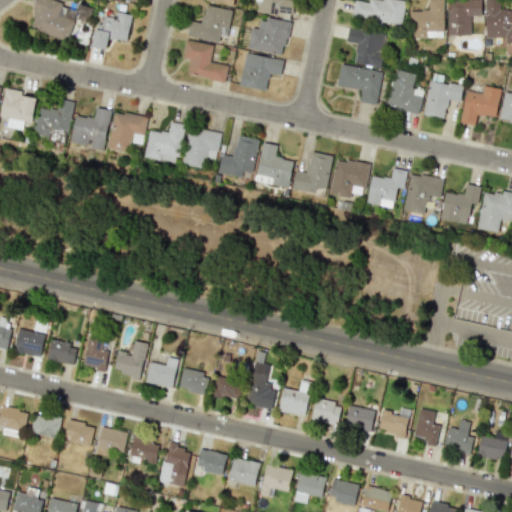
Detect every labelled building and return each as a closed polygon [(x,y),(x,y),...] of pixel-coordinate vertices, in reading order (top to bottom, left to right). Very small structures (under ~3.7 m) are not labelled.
[(36,0),(27,27),(66,41),(73,22),(55,15),(60,1),(57,0),(36,0)] [(254,0),(254,1),(258,2),(257,11),(292,15),(294,0),(289,0),(254,0)] [(400,25),(405,2),(395,0),(368,0),(368,2),(354,0),(353,0),(351,16),(400,25)] [(409,10),(409,37),(443,37),(443,0),(428,0),(428,11),(409,10)] [(480,0),(447,0),(447,34),(469,35),(470,15),(480,15),(480,0)] [(511,42),(511,9),(499,10),(499,0),(484,0),(485,37),(504,37),(504,42),(511,42)] [(186,36),(218,42),(221,27),(227,28),(231,10),(204,5),(201,23),(189,21),(186,36)] [(131,14),(115,12),(114,17),(103,15),(101,24),(95,23),(91,46),(106,49),(107,38),(126,41),(131,14)] [(247,48),(283,55),(289,22),(259,17),(257,28),(250,27),(247,48)] [(345,42),(356,44),(353,63),(379,68),(385,34),(348,27),(345,42)] [(227,65),(209,61),(212,45),(185,39),(181,58),(188,59),(185,74),(224,82),(227,65)] [(265,90),(268,73),(280,75),(282,60),(244,52),(238,85),(265,90)] [(336,85),(361,89),(358,102),(375,105),(381,72),(340,64),(336,85)] [(417,113),(421,96),(411,93),(415,74),(394,69),(385,106),(417,113)] [(428,79),(422,114),(443,117),(446,99),(459,101),(462,85),(441,82),(442,75),(433,74),(432,80),(428,79)] [(500,88),(482,85),(481,93),(465,90),(459,122),(473,125),(476,114),(495,117),(500,88)] [(35,96),(4,90),(0,109),(0,116),(7,118),(6,127),(21,129),(23,121),(31,123),(35,96)] [(511,93),(503,92),(498,119),(511,121),(511,93)] [(34,135),(48,136),(49,128),(70,129),(71,101),(57,100),(56,109),(36,108),(34,135)] [(74,115),(69,143),(103,149),(110,110),(95,107),(93,118),(74,115)] [(146,117),(113,111),(106,148),(127,152),(129,142),(141,144),(146,117)] [(144,158),(177,162),(182,123),(169,122),(168,132),(147,130),(144,158)] [(220,132),(188,127),(182,163),(203,167),(204,158),(215,160),(220,132)] [(217,173),(241,177),(242,171),(251,173),(257,139),(236,135),(232,156),(221,154),(217,173)] [(288,187),(292,159),(274,157),(276,145),(261,142),(255,182),(288,187)] [(291,189),(324,196),(331,155),(309,151),(306,172),(295,170),(291,189)] [(328,194),(349,198),(350,192),(362,194),(368,164),(335,158),(328,194)] [(393,207),(396,187),(403,188),(406,170),(391,168),(390,178),(370,175),(366,203),(393,207)] [(439,197),(443,178),(409,173),(403,210),(424,214),(427,195),(439,197)] [(467,223),(469,203),(477,204),(479,186),(465,184),(463,194),(443,192),(440,219),(467,223)] [(511,217),(511,194),(483,189),(475,228),(497,232),(500,220),(511,222),(511,217)] [(0,347),(7,349),(10,327),(0,325),(0,347)] [(44,334),(18,328),(13,351),(39,357),(44,334)] [(83,367),(105,369),(107,349),(102,349),(103,337),(85,336),(83,367)] [(72,365),(76,345),(50,339),(46,359),(72,365)] [(140,376),(145,342),(133,341),(131,353),(116,351),(113,373),(140,376)] [(177,359),(166,356),(165,365),(148,361),(144,382),(171,387),(177,359)] [(215,362),(213,397),(240,398),(241,377),(231,377),(232,363),(215,362)] [(178,389),(205,394),(209,374),(182,368),(178,389)] [(268,374),(249,372),(245,405),(272,407),(274,389),(266,388),(268,374)] [(282,387),(277,410),(303,416),(311,382),(300,380),(297,391),(282,387)] [(310,418),(336,424),(341,404),(314,398),(310,418)] [(0,426),(24,429),(26,409),(0,406),(0,426)] [(371,430),(374,409),(347,406),(344,426),(371,430)] [(432,423),(434,411),(418,408),(413,435),(423,437),(422,441),(435,443),(439,425),(432,423)] [(408,416),(381,411),(378,428),(385,429),(384,434),(404,437),(408,416)] [(60,419),(34,413),(29,432),(56,438),(60,419)] [(448,427),(442,447),(469,454),(473,437),(466,435),(469,422),(459,419),(457,429),(448,427)] [(89,445),(94,425),(67,420),(63,439),(89,445)] [(126,431),(100,426),(95,453),(110,456),(111,450),(123,452),(126,431)] [(476,455),(502,460),(506,438),(480,433),(476,455)] [(157,444),(150,444),(150,437),(131,436),(130,458),(156,459),(157,444)] [(161,483),(184,485),(188,447),(165,445),(161,483)] [(226,454),(199,448),(195,469),(221,474),(226,454)] [(253,486),(259,463),(233,457),(227,479),(253,486)] [(291,469),(265,464),(259,494),(267,496),(269,487),(287,491),(291,469)] [(325,477),(298,472),(292,500),(305,503),(306,494),(321,497),(325,477)] [(358,483),(332,478),(328,499),(354,504),(358,483)] [(391,491),(365,485),(360,505),(386,511),(391,491)] [(0,509),(6,510),(9,489),(0,487),(0,509)] [(11,511),(12,511),(38,511),(42,499),(16,492),(11,511)] [(396,511),(418,511),(421,499),(399,495),(396,511)] [(46,511),(73,511),(75,501),(48,499),(46,511)] [(456,511),(458,507),(430,501),(427,511),(456,511)]
